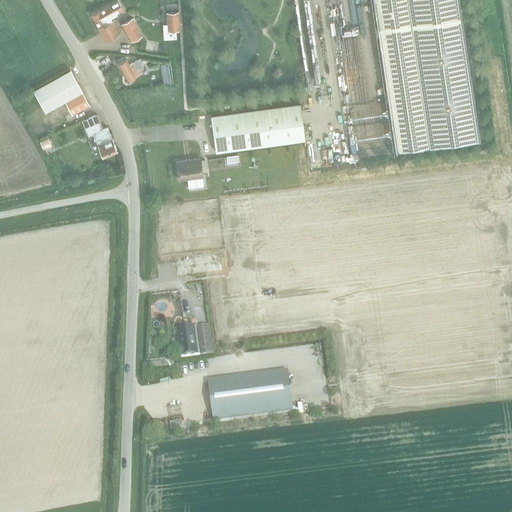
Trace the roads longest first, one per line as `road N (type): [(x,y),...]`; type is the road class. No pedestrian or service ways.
road 1 (tertiary): [(127,511),(137,189)]
road 2 (tertiary): [(137,189),(125,139),(45,0)]
road 3 (unclassified): [(0,215),(137,189)]
